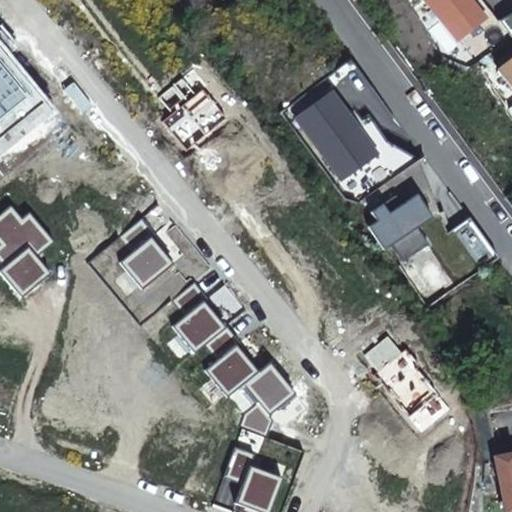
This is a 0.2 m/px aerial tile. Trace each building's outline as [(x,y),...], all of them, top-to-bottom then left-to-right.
[(426,0),(457,39),(485,17),(471,0),(426,0)] [(511,57),(498,68),(511,85),(511,57)] [(330,91),(296,117),(341,178),(376,153),(330,91)] [(419,193),(405,202),(420,226),(434,217),(419,193)] [(399,194),(373,210),(379,219),(395,243),(406,260),(431,244),(420,226),(405,202),(399,194)] [(0,263),(4,268),(0,270),(0,273),(21,298),(50,274),(36,257),(54,242),(28,212),(21,219),(10,206),(0,214),(0,263)] [(485,268),(499,257),(469,217),(452,229),(485,268)] [(395,243),(379,219),(371,225),(386,249),(395,243)] [(195,280),(173,299),(186,314),(173,324),(196,351),(206,343),(227,326),(205,300),(209,297),(195,280)] [(205,367),(229,396),(259,370),(238,344),(242,341),(228,324),(227,326),(206,343),(217,357),(205,367)] [(237,447),(225,478),(244,485),(237,503),(259,511),(271,511),(284,478),(252,466),(257,455),(237,447)] [(511,451),(495,455),(502,490),(511,488),(511,494),(511,451)] [(511,494),(511,488),(502,490),(507,510),(511,509),(511,494)]
